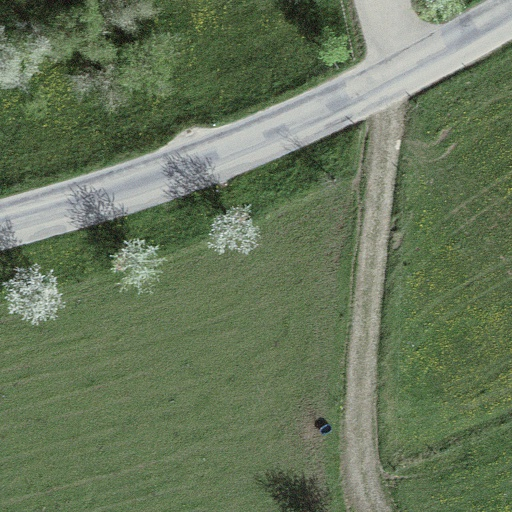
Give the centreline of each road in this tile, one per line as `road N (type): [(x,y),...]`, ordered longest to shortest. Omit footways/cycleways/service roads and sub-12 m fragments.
road 1 (unclassified): [(0,225),(259,141),(511,13)]
road 2 (track): [(373,511),(359,461),(359,412),(394,79),(394,0)]
